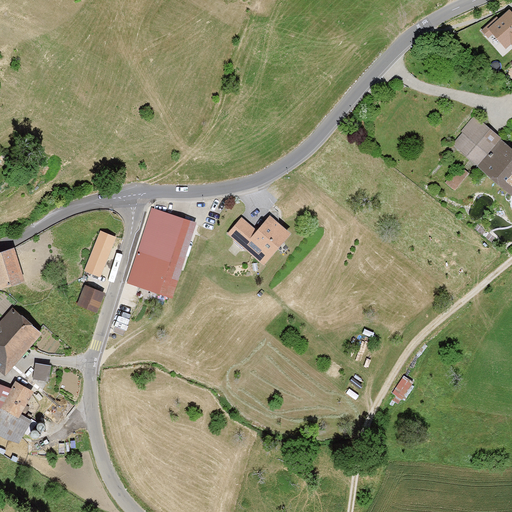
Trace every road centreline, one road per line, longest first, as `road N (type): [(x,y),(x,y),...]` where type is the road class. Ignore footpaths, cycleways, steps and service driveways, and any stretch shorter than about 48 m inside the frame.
road 1 (tertiary): [(478,0),(404,43),(321,136),(279,169),(222,191),(134,194)]
road 2 (tertiary): [(134,194),(128,242),(88,371),(103,463),(133,511)]
road 3 (track): [(349,511),(367,421),(393,371),(423,331),(511,258)]
road 4 (tertiary): [(134,194),(65,211),(0,245)]
